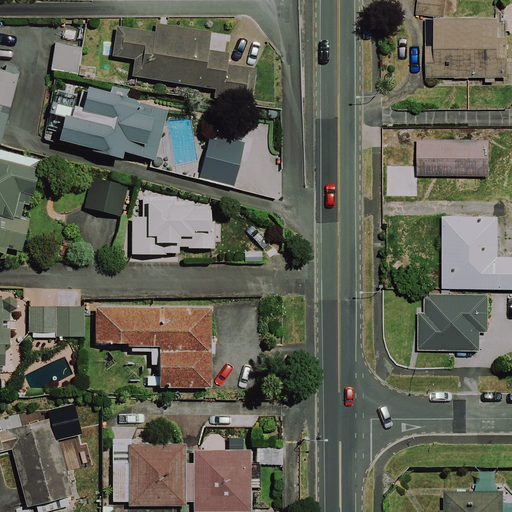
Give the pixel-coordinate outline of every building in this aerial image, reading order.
[(417,0),(415,13),(444,17),(446,0),(417,0)] [(424,18),(425,76),(508,75),(507,35),(498,35),(497,17),(424,18)] [(153,27),(152,35),(115,29),(111,59),(131,62),(129,80),(212,92),(210,102),(247,107),(253,68),(223,64),(227,38),(153,27)] [(0,140),(16,75),(0,71),(0,140)] [(164,113),(123,103),(126,92),(108,88),(105,99),(83,94),(71,150),(116,160),(117,155),(152,163),(164,113)] [(242,134),(201,128),(194,184),(235,189),(242,134)] [(489,174),(489,139),(417,139),(417,165),(386,165),(386,196),(417,196),(417,174),(489,174)] [(0,256),(3,258),(4,254),(16,257),(26,222),(18,220),(25,194),(30,195),(39,164),(0,152),(0,256)] [(124,191),(87,182),(80,210),(117,219),(124,191)] [(189,207),(189,201),(175,201),(175,197),(135,196),(134,223),(127,222),(126,259),(155,260),(156,247),(188,248),(188,253),(212,254),(214,208),(189,207)] [(498,215),(442,215),(442,286),(511,286),(511,253),(498,254),(498,215)] [(80,339),(80,292),(25,292),(25,339),(80,339)] [(424,292),(424,310),(418,310),(418,348),(481,348),(481,330),(488,330),(488,292),(424,292)] [(207,345),(208,313),(92,308),(91,347),(155,349),(153,389),(208,392),(210,345),(207,345)] [(254,415),(206,413),(205,428),(253,430),(254,415)] [(0,430),(0,451),(9,450),(23,508),(68,498),(63,475),(74,473),(70,455),(75,453),(66,415),(0,430)] [(273,511),(273,506),(247,506),(247,488),(255,488),(255,476),(247,476),(247,453),(181,453),(181,448),(128,448),(128,442),(110,442),(110,503),(126,503),(126,509),(181,509),(181,505),(188,505),(188,511),(273,511)] [(277,450),(256,450),(256,466),(277,466),(277,450)] [(503,511),(503,495),(443,495),(443,511),(503,511)]
